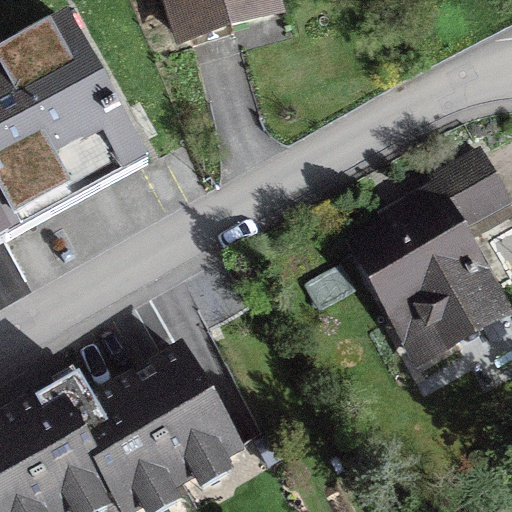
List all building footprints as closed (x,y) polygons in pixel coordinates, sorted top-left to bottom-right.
[(274,13),(270,0),(170,0),(183,40),(274,13)] [(67,22),(0,58),(0,230),(139,154),(67,22)] [(481,154),(427,184),(437,201),(355,247),(420,361),(503,313),(456,231),(508,202),(481,154)] [(181,354),(93,404),(148,502),(236,452),(181,354)] [(36,401),(91,499),(110,488),(123,511),(129,511),(148,502),(93,404),(78,377),(57,390),(36,401)] [(0,511),(68,511),(91,499),(36,401),(0,421),(0,511)]
